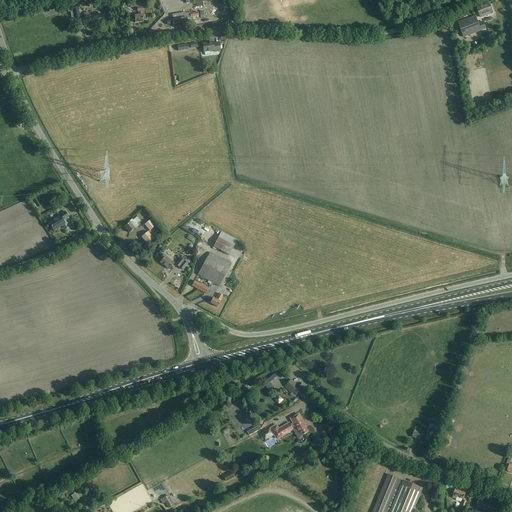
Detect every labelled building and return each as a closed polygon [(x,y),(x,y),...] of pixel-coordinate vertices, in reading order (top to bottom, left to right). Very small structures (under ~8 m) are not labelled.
[(489,4),(477,9),(480,17),(493,13),(489,4)] [(77,5),(70,6),(71,11),(70,11),(72,20),(80,18),(78,10),(79,10),(77,5)] [(134,16),(134,18),(135,23),(143,22),(143,16),(151,15),(151,11),(143,11),(143,7),(137,8),(137,12),(138,12),(139,16),(134,16)] [(82,17),(82,21),(83,26),(87,26),(87,25),(94,23),(93,20),(98,19),(97,12),(92,13),(92,15),(82,17)] [(458,23),(464,38),(481,31),(475,16),(458,23)] [(167,25),(173,24),(173,26),(187,24),(186,17),(179,18),(166,21),(167,25)] [(203,50),(204,52),(214,51),(214,52),(220,51),(219,43),(213,44),(213,43),(207,44),(207,43),(202,44),(203,46),(202,47),(202,49),(203,50)] [(49,223),(51,226),(53,231),(65,224),(63,221),(68,218),(65,212),(59,215),(60,217),(49,223)] [(130,222),(128,224),(124,227),(129,233),(134,229),(135,229),(139,226),(138,224),(141,221),(137,217),(133,220),(132,219),(129,222),(130,222),(130,223),(130,222)] [(144,225),(149,231),(155,226),(150,220),(144,225)] [(147,245),(151,242),(158,236),(155,232),(151,236),(148,232),(141,237),(147,245)] [(237,241),(221,232),(213,247),(229,255),(237,241)] [(189,245),(193,247),(198,240),(195,237),(189,245)] [(210,253),(200,271),(198,275),(219,287),(231,264),(210,253)] [(165,256),(163,259),(160,263),(169,270),(174,263),(165,256)] [(181,258),(176,265),(183,270),(188,264),(181,258)] [(191,286),(205,294),(208,289),(194,281),(191,286)] [(210,303),(217,307),(220,302),(223,296),(219,294),(216,299),(213,298),(210,303)] [(273,371),(262,380),(266,386),(278,376),(273,371)] [(292,391),(292,392),(296,395),(301,390),(291,380),(285,387),(290,393),(292,391)] [(269,429),(265,432),(268,438),(272,435),(273,435),(274,434),(277,439),(293,430),(298,438),(299,439),(300,439),(302,438),(302,437),(302,435),(304,434),(304,435),(306,434),(305,434),(308,432),(304,425),(305,424),(302,420),(299,414),(293,418),(296,423),(294,425),(294,424),(293,424),(292,424),(291,425),(290,423),(281,428),(279,429),(277,429),(278,427),(276,425),(271,428),(271,429),(270,429),(269,430),(269,429)] [(260,425),(248,433),(250,436),(262,429),(266,426),(265,423),(260,426),(260,425)] [(326,429),(323,433),(321,434),(326,439),(331,434),(326,429)] [(415,430),(414,432),(412,437),(421,440),(424,433),(415,430)] [(232,472),(223,476),(226,482),(234,477),(232,472)] [(388,474),(386,479),(372,511),(413,511),(423,489),(403,481),(402,483),(397,481),(398,479),(388,474)] [(455,489),(452,498),(456,499),(457,497),(463,499),(466,493),(455,489)] [(173,506),(167,496),(160,500),(162,504),(165,502),(168,508),(173,506)] [(479,498),(477,503),(476,507),(491,511),(494,503),(479,498)]
